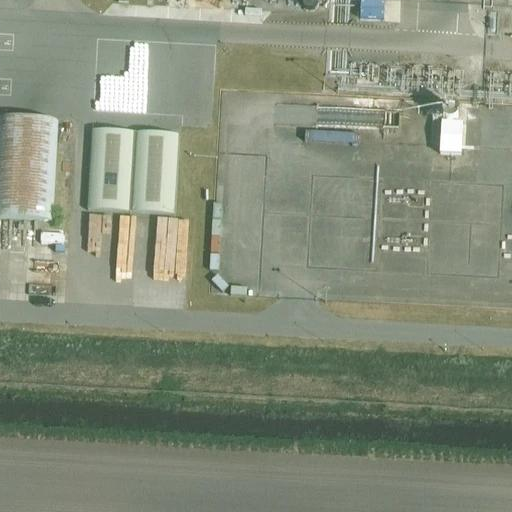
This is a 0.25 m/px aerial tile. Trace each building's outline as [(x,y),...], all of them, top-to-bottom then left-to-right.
[(128,110),(130,45),(101,44),(99,109),(128,110)] [(216,126),(223,65),(195,62),(188,123),(216,126)] [(0,219),(52,222),(57,121),(0,117),(0,219)] [(465,156),(467,127),(443,125),(441,155),(465,156)] [(174,216),(179,137),(93,131),(88,211),(174,216)] [(120,239),(121,215),(95,214),(94,238),(120,239)] [(124,264),(140,264),(140,216),(124,216),(124,264)] [(183,218),(182,260),(195,260),(195,219),(183,218)] [(498,307),(511,307),(511,283),(498,284),(498,307)]
